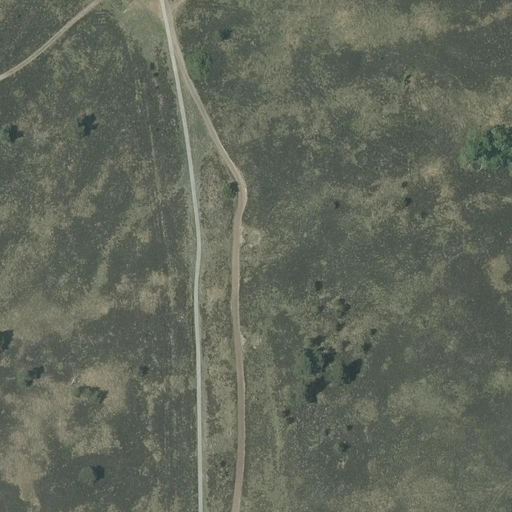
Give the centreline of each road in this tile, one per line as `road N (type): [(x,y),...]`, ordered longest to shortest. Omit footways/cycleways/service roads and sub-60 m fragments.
road 1 (track): [(233,511),(236,189),(160,0)]
road 2 (track): [(105,0),(0,78)]
